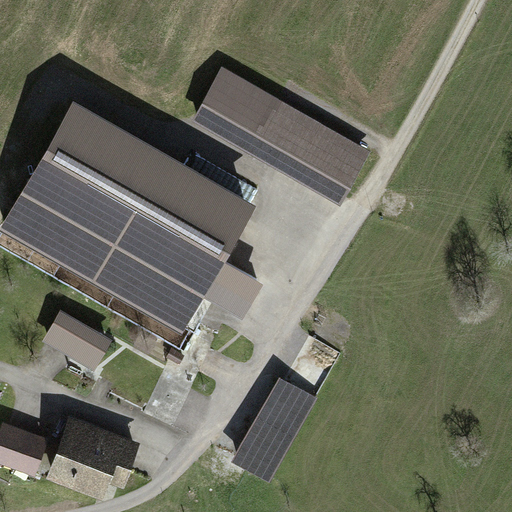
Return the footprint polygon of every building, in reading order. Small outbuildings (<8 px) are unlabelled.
[(364,152),(222,71),(197,115),(339,195),(364,152)] [(247,207),(72,108),(5,225),(180,324),(208,275),(220,255),(247,207)] [(220,255),(208,275),(252,300),(264,280),(220,255)] [(62,313),(48,336),(93,363),(107,340),(62,313)] [(238,458),(270,477),(315,398),(284,380),(238,458)] [(87,430),(70,424),(52,472),(100,490),(109,466),(123,471),(134,443),(108,434),(106,439),(87,432),(87,430)] [(44,442),(6,428),(0,443),(0,453),(35,466),(44,442)]
